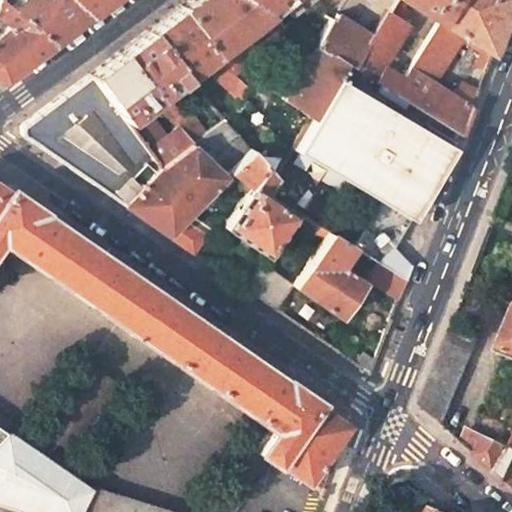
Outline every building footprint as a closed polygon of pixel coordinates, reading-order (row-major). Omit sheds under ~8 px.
[(27,58),(49,41),(6,5),(2,2),(0,0),(0,77),(0,78),(27,58)] [(87,13),(69,0),(10,0),(6,5),(49,41),(70,25),(87,13)] [(69,0),(87,13),(104,0),(69,0)] [(266,15),(243,0),(187,0),(180,5),(204,38),(199,41),(210,55),(214,52),(226,68),(233,75),(292,31),(287,27),(272,18),(266,15)] [(243,0),(266,15),(272,18),(284,0),(243,0)] [(341,0),(330,18),(329,18),(313,44),(342,62),(350,66),(385,9),(391,0),(341,0)] [(404,1),(402,0),(391,0),(385,9),(395,15),(404,1)] [(451,0),(402,0),(404,1),(438,22),(451,0)] [(510,0),(451,0),(438,22),(461,36),(480,48),(490,54),(510,0)] [(305,1),(287,27),(313,44),(329,18),(305,1)] [(204,38),(180,5),(164,17),(147,29),(183,76),(207,58),(210,55),(199,41),(204,38)] [(395,15),(385,9),(350,66),(361,73),(372,80),(382,65),(407,23),(395,15)] [(461,36),(438,22),(427,38),(409,68),(432,82),(461,36)] [(183,76),(147,29),(133,41),(118,52),(153,98),(163,91),(183,76)] [(427,38),(418,32),(394,72),(402,79),(409,68),(427,38)] [(342,62),(313,44),(281,98),(309,116),(337,70),(342,62)] [(490,54),(480,48),(473,65),(484,70),(490,54)] [(153,98),(118,52),(103,63),(89,74),(123,120),(142,106),(153,98)] [(226,68),(214,52),(210,55),(207,58),(218,72),(212,77),(239,101),(249,89),(233,75),(226,68)] [(410,214),(449,156),(453,141),(428,115),(393,93),(372,80),(361,73),(350,66),(342,62),(337,70),(309,116),(294,146),(314,159),(379,196),(410,214)] [(394,72),(382,65),(372,80),(393,93),(402,79),(394,72)] [(432,82),(409,68),(402,79),(393,93),(460,134),(464,123),(470,106),(453,95),(432,82)] [(123,120),(89,74),(54,100),(20,125),(20,134),(54,157),(111,197),(149,154),(123,120)] [(231,112),(203,81),(195,89),(224,120),(231,112)] [(477,89),(461,82),(453,95),(470,106),(477,89)] [(166,95),(163,91),(153,98),(176,126),(190,143),(203,133),(186,112),(180,117),(168,102),(166,95)] [(166,135),(142,106),(123,120),(149,154),(159,166),(190,143),(176,126),(166,135)] [(250,149),(224,120),(203,133),(190,143),(222,178),(228,171),(250,149)] [(222,178),(190,143),(159,166),(149,154),(111,197),(140,217),(165,235),(187,212),(190,209),(222,178)] [(279,160),(262,145),(250,149),(274,176),(283,170),(279,160)] [(274,176),(250,149),(228,171),(249,187),(262,195),(264,191),(274,176)] [(4,188),(0,185),(0,242),(131,333),(269,428),(254,450),(285,470),(304,482),(344,423),(313,402),(315,400),(299,389),(281,376),(281,377),(38,211),(39,210),(23,198),(5,186),(4,188)] [(262,195),(249,187),(222,226),(263,255),(292,213),(262,195)] [(212,224),(187,212),(165,235),(193,253),(212,224)] [(314,222),(301,214),(297,221),(322,237),(326,232),(327,230),(314,222)] [(375,246),(383,238),(372,227),(364,219),(349,246),(376,263),(385,255),(380,250),(375,246)] [(351,248),(326,232),(322,237),(292,282),(290,284),(335,316),(360,281),(339,266),(351,248)] [(409,266),(392,248),(385,255),(376,263),(403,280),(409,266)] [(292,282),(259,260),(240,286),(257,298),(273,309),(290,284),(292,282)] [(376,263),(367,277),(372,283),(396,301),(403,280),(376,263)] [(508,289),(471,274),(467,285),(503,300),(508,289)] [(511,316),(497,353),(503,356),(511,358),(511,316)] [(478,335),(451,323),(418,405),(441,426),(478,335)] [(374,359),(362,351),(354,364),(368,374),(374,359)] [(101,375),(93,370),(88,378),(95,383),(101,375)] [(64,434),(98,385),(95,383),(88,378),(81,374),(47,422),(54,427),(61,432),(64,434)] [(105,390),(110,382),(110,381),(103,377),(98,385),(105,390)] [(98,385),(64,434),(72,439),(78,444),(112,395),(105,390),(98,385)] [(3,432),(43,459),(49,450),(10,422),(3,432)] [(56,440),(61,432),(54,427),(49,434),(56,440)] [(510,449),(466,429),(460,443),(495,474),(510,449)] [(43,459),(3,432),(0,434),(0,498),(43,511),(90,511),(97,497),(84,490),(86,489),(46,461),(43,459)] [(64,434),(58,441),(66,447),(72,439),(64,434)] [(511,467),(511,450),(510,449),(495,474),(505,483),(511,467)] [(92,479),(52,452),(46,461),(86,489),(92,479)] [(155,511),(99,494),(97,497),(90,511),(155,511)]
